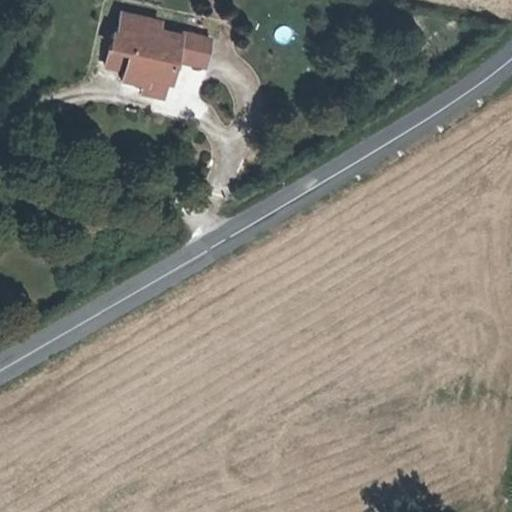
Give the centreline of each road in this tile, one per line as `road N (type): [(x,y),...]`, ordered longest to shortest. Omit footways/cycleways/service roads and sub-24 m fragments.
road 1 (secondary): [(217,241),(511,60)]
road 2 (secondary): [(0,370),(217,241)]
road 3 (residential): [(217,241),(189,211),(104,170),(0,145)]
